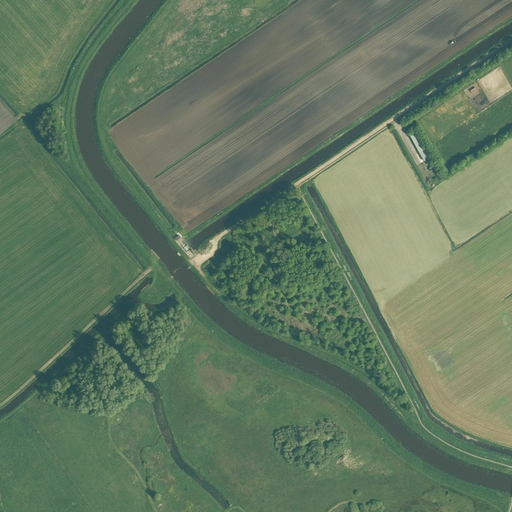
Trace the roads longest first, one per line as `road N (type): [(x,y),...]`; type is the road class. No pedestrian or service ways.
road 1 (track): [(130,0),(77,69),(66,133),(81,179),(155,264)]
road 2 (track): [(511,39),(296,184)]
road 3 (track): [(0,405),(155,264)]
road 4 (track): [(296,184),(189,262)]
